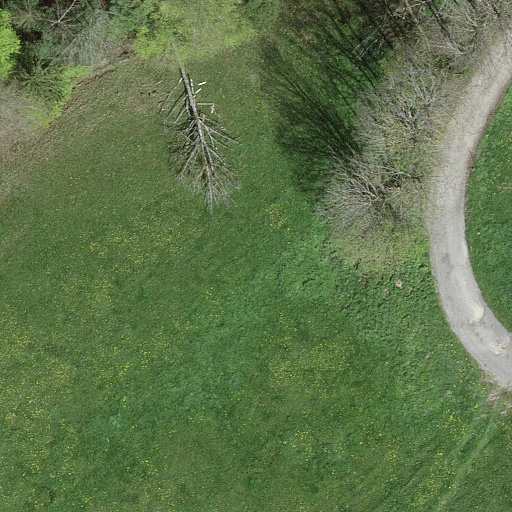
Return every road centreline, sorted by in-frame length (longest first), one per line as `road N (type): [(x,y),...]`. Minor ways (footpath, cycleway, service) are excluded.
road 1 (track): [(511,52),(461,142),(449,207),(469,314),(511,364)]
road 2 (track): [(422,511),(511,397)]
